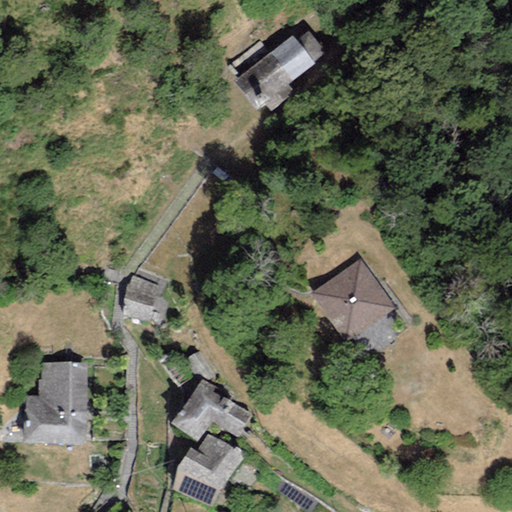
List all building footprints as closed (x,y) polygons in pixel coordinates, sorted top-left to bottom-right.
[(291,36),(234,82),(256,110),(264,104),(270,112),(294,93),(288,85),(314,64),(327,53),(308,30),(295,41),(291,36)] [(392,306),(360,257),(307,292),(339,341),(392,306)] [(157,284),(130,277),(121,313),(148,319),(157,284)] [(24,444),(85,445),(86,363),(39,362),(38,397),(25,396),(24,444)] [(229,395),(200,381),(187,403),(171,423),(196,443),(212,422),(237,438),(252,414),(226,399),(229,395)] [(173,488),(210,508),(243,456),(207,433),(196,451),(190,449),(177,466),(173,488)]
